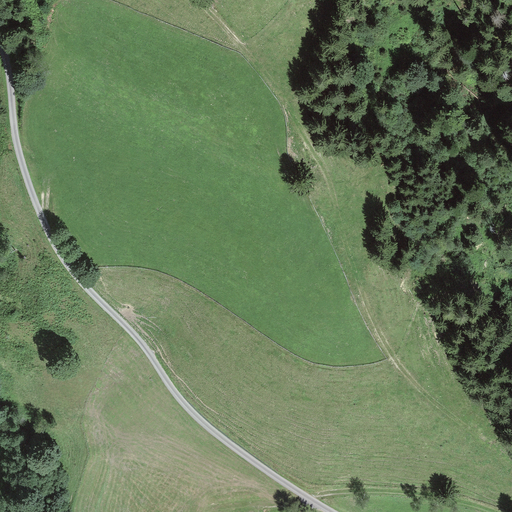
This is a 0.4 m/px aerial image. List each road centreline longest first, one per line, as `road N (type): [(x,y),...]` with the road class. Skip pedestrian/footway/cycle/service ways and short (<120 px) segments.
road 1 (track): [(0,39),(27,182),(67,264),(144,346),(196,417),(332,511)]
road 2 (track): [(199,0),(278,90),(324,168),(367,307),(402,371),(511,463)]
road 3 (track): [(492,511),(416,493),(308,497)]
road 4 (track): [(290,110),(342,0)]
